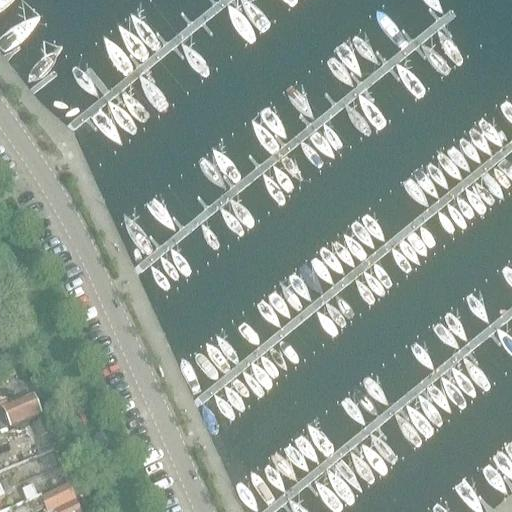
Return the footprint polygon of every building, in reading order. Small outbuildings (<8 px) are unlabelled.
[(5,415),(15,432),(43,416),(33,399),(5,415)] [(10,469),(0,471),(0,485),(14,481),(10,469)] [(39,470),(26,476),(33,489),(45,483),(39,470)] [(46,511),(52,511),(75,502),(69,487),(40,499),(46,511)] [(26,503),(36,499),(33,489),(23,493),(26,503)] [(75,502),(52,511),(54,511),(56,511),(78,511),(75,503),(75,502)]
